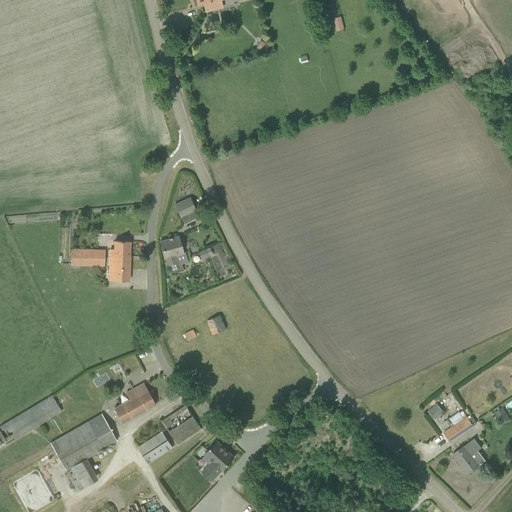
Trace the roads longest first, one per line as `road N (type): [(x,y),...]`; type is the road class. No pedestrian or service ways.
road 1 (unclassified): [(329,378),(296,415),(250,436),(224,427),(160,356),(154,215),(165,181),(190,148)]
road 2 (unclassified): [(329,378),(244,262),(190,148)]
road 3 (unclassified): [(457,511),(329,378)]
road 4 (unclassified): [(190,148),(150,0)]
